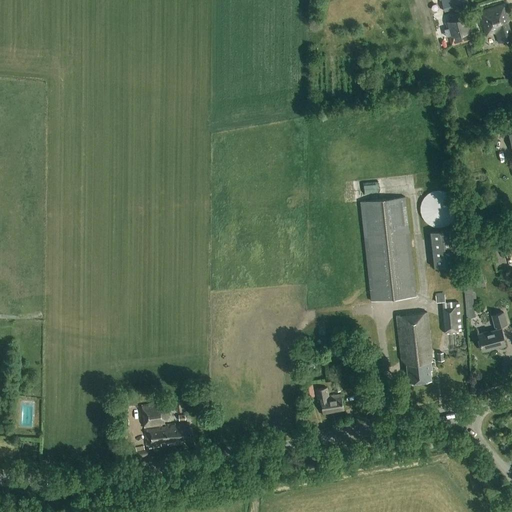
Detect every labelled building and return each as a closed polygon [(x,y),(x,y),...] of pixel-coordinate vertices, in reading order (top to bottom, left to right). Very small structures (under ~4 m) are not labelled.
[(440,0),(432,2),(435,15),(469,6),(467,0),(440,0)] [(497,44),(511,39),(506,21),(509,20),(504,4),(479,12),(486,35),(493,33),(497,44)] [(471,32),(467,17),(446,23),(453,46),(471,41),(469,33),(471,32)] [(424,197),(420,204),(419,212),(422,219),(428,225),(436,228),(444,227),(451,222),(455,215),(456,207),(453,199),(447,194),(439,191),(431,192),(424,197)] [(371,301),(416,297),(405,197),(360,202),(371,301)] [(434,268),(462,265),(458,229),(430,232),(434,268)] [(442,303),(445,336),(461,334),(459,302),(442,303)] [(431,362),(432,361),(427,312),(396,316),(401,360),(406,364),(408,383),(431,380),(430,371),(432,371),(431,362)] [(496,346),(496,348),(505,345),(501,329),(500,329),(500,326),(507,324),(503,312),(492,316),(496,330),(489,332),(489,331),(478,334),(482,351),(492,348),(492,347),(496,346)] [(341,394),(331,396),(329,396),(327,388),(316,390),(318,398),(320,398),(323,413),(344,409),(341,394)] [(164,419),(168,419),(167,403),(142,405),(146,446),(153,445),(153,447),(161,446),(161,441),(167,440),(167,445),(183,443),(183,440),(191,439),(189,424),(175,426),(175,424),(164,425),(164,419)] [(147,450),(135,452),(136,458),(148,455),(147,450)]
